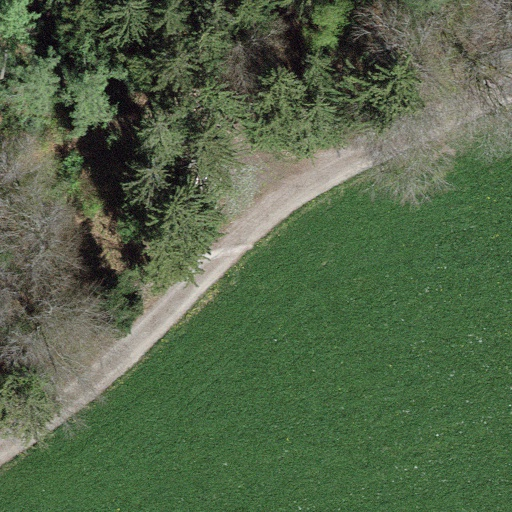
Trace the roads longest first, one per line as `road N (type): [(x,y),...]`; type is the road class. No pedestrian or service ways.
road 1 (track): [(511,71),(212,260),(89,384),(0,446)]
road 2 (track): [(310,0),(212,260)]
